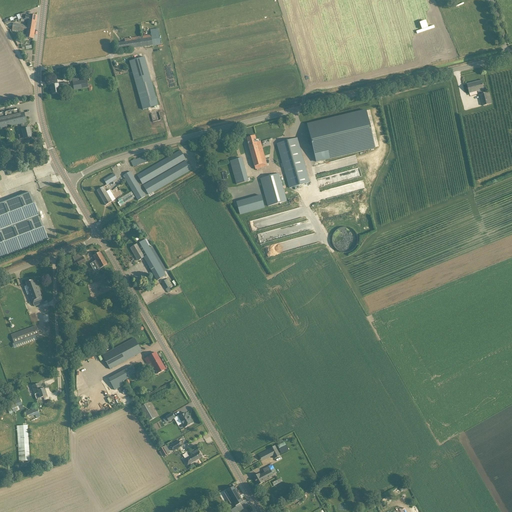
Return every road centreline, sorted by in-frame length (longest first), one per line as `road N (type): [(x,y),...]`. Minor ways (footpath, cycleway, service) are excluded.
road 1 (unclassified): [(68,182),(173,140),(511,55)]
road 2 (tertiary): [(260,511),(99,235)]
road 3 (track): [(53,255),(59,393)]
